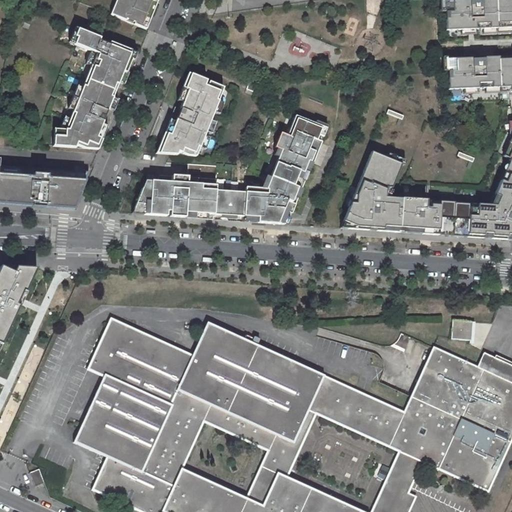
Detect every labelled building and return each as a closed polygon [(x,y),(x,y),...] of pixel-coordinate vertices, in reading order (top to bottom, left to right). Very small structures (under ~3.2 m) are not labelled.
[(115,0),(109,15),(145,29),(148,23),(151,15),(146,13),(151,0),(156,2),(156,0),(115,0)] [(146,13),(151,15),(156,2),(151,0),(146,13)] [(511,0),(479,0),(468,1),(468,0),(459,0),(443,1),(443,12),(444,32),(460,31),(474,30),(481,30),(511,28),(511,0)] [(27,12),(23,23),(29,26),(34,15),(27,12)] [(77,30),(74,29),(68,43),(74,45),(77,38),(74,37),(77,30)] [(118,83),(122,72),(125,73),(131,60),(128,59),(131,51),(115,45),(77,30),(74,37),(77,38),(74,45),(90,52),(96,54),(91,67),(85,81),(82,89),(77,100),(69,120),(65,130),(59,130),(54,130),(52,147),(74,148),(75,145),(84,149),(97,150),(101,140),(96,138),(101,124),(107,127),(113,112),(107,109),(111,99),(118,83)] [(131,60),(133,61),(136,54),(131,51),(128,59),(131,60)] [(96,54),(90,52),(85,65),(91,67),(96,54)] [(471,59),(446,60),(446,72),(447,90),(463,90),(477,89),(484,89),(508,87),(509,93),(511,92),(511,133),(509,141),(508,144),(511,145),(506,159),(510,160),(511,161),(511,56),(511,57),(511,59),(497,60),(497,57),(482,58),(482,59),(471,60),(471,59)] [(123,85),(128,74),(125,73),(122,72),(118,83),(123,85)] [(163,134),(156,154),(195,157),(198,148),(203,137),(204,133),(209,121),(212,113),(217,101),(222,88),(206,82),(204,87),(203,86),(205,81),(187,74),(182,88),(187,91),(182,104),(180,110),(174,108),(169,121),(174,123),(169,136),(163,134)] [(80,78),(76,87),(82,89),(85,81),(80,78)] [(248,82),(245,89),(252,91),(255,85),(248,82)] [(72,98),(77,100),(82,89),(76,87),(72,98)] [(187,91),(182,88),(176,102),(182,104),(187,91)] [(113,112),(117,101),(111,99),(107,109),(113,112)] [(222,104),(217,101),(212,113),(218,115),(222,104)] [(64,117),(59,130),(65,130),(69,120),(64,117)] [(321,129),(294,118),(286,139),(280,136),(274,150),(280,153),(265,192),(244,191),(244,196),(215,194),(215,189),(186,187),(187,180),(172,179),(171,186),(150,184),(150,192),(141,191),(133,212),(144,213),(143,218),(166,220),(166,215),(169,215),(169,220),(198,222),(199,217),(207,218),(207,222),(243,225),(243,220),(257,221),(257,226),(282,227),(284,223),(287,214),(292,216),(296,207),(291,205),(293,199),(297,190),(300,182),(305,170),(309,172),(320,145),(316,143),(321,129)] [(174,123),(169,121),(163,134),(169,136),(174,123)] [(214,123),(209,121),(204,133),(210,135),(214,123)] [(101,140),(107,127),(101,124),(96,138),(101,140)] [(208,139),(203,137),(198,148),(203,150),(208,139)] [(511,145),(508,144),(502,157),(506,159),(511,145)] [(511,167),(505,184),(501,182),(495,196),(499,198),(496,207),(490,207),(430,202),(430,210),(426,210),(426,202),(408,201),(401,201),(390,200),(385,200),(385,190),(391,190),(396,179),(400,166),(370,154),(356,191),(355,210),(349,210),(340,232),(371,234),(372,228),(380,228),(379,234),(414,237),(415,229),(422,230),(422,237),(510,243),(511,236),(511,167)] [(511,161),(510,160),(501,182),(505,184),(511,167),(511,161)] [(71,212),(87,174),(86,174),(84,179),(72,173),(0,167),(0,204),(30,207),(30,205),(41,206),(41,208),(71,212)] [(300,182),(305,184),(309,172),(305,170),(300,182)] [(150,192),(150,184),(144,184),(141,191),(150,192)] [(499,198),(495,196),(490,207),(496,207),(499,198)] [(284,223),(282,227),(287,228),(292,216),(287,214),(284,223)] [(4,272),(0,270),(0,326),(26,267),(6,267),(4,272)] [(394,511),(418,460),(483,489),(511,424),(511,383),(428,345),(399,410),(202,322),(187,355),(106,318),(83,369),(99,376),(70,442),(102,456),(87,490),(136,511),(147,511),(149,508),(158,511),(394,511)] [(453,320),(451,339),(475,341),(477,323),(453,320)] [(29,473),(34,487),(43,484),(38,470),(29,473)]
